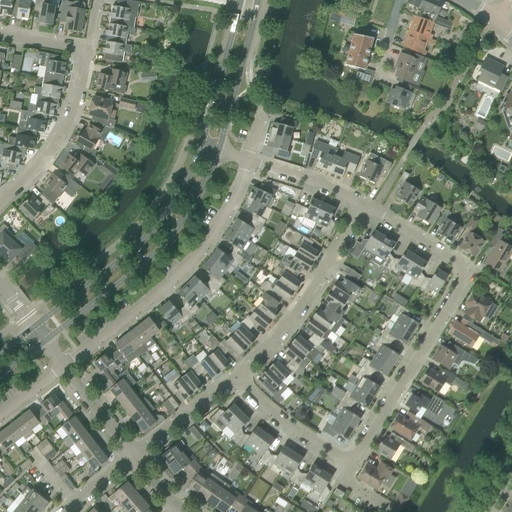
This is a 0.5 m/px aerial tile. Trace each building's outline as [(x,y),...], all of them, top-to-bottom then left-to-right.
[(0,0),(0,17),(2,17),(2,18),(3,18),(4,18),(4,15),(11,16),(13,0),(0,0)] [(22,18),(29,19),(31,3),(35,4),(35,0),(13,0),(11,16),(17,17),(16,20),(20,20),(20,21),(21,21),(22,18)] [(41,14),(39,26),(46,27),(46,25),(53,26),(55,7),(59,8),(59,7),(59,0),(35,0),(35,4),(34,11),(39,12),(41,14)] [(137,18),(139,2),(124,0),(117,0),(117,7),(113,6),(111,13),(109,13),(108,17),(110,18),(109,24),(134,28),(135,18),(137,18)] [(408,0),(404,12),(407,13),(409,14),(415,16),(421,19),(424,11),(418,9),(421,0),(408,0)] [(440,9),(444,1),(441,0),(421,0),(418,9),(424,11),(421,19),(434,24),(437,17),(438,15),(440,9)] [(75,1),(73,3),(63,1),(59,22),(66,23),(65,30),(81,32),(85,10),(86,5),(84,3),(75,1)] [(447,12),(440,9),(438,15),(445,18),(447,12)] [(341,16),(355,20),(357,15),(343,11),(341,16)] [(434,24),(433,24),(434,24),(421,19),(415,16),(409,31),(431,40),(432,36),(430,35),(434,24)] [(448,30),(451,22),(437,17),(434,25),(448,30)] [(125,45),(127,35),(134,36),(135,28),(134,28),(109,24),(108,31),(106,31),(105,35),(108,36),(107,42),(125,45)] [(409,31),(403,48),(425,56),(426,53),(424,52),(427,43),(434,46),(436,42),(431,40),(409,31)] [(353,34),(349,50),(346,66),(366,71),(370,55),(373,39),(353,34)] [(105,53),(104,60),(122,63),(124,52),(131,54),(132,46),(125,45),(107,42),(106,49),(103,48),(103,49),(102,49),(102,50),(103,50),(102,53),(105,53)] [(37,76),(45,78),(63,81),(64,75),(67,75),(67,71),(65,70),(66,63),(48,60),(50,54),(38,52),(37,58),(41,59),(39,66),(37,76)] [(415,68),(423,71),(428,59),(413,53),(411,58),(401,54),(397,64),(400,65),(396,76),(405,80),(404,82),(409,83),(415,68)] [(22,56),(14,55),(11,72),(19,74),(22,56)] [(498,65),(485,59),(479,72),(482,73),(478,81),(502,92),(508,78),(500,74),(502,71),(497,68),(498,65)] [(128,73),(111,69),(110,69),(108,76),(99,74),(96,88),(125,95),(127,86),(124,86),(128,73)] [(362,80),(364,74),(358,72),(356,78),(362,80)] [(57,98),(57,99),(59,99),(61,92),(63,93),(64,92),(64,91),(64,88),(62,87),(63,81),(45,78),(43,88),(35,87),(34,95),(38,95),(57,98)] [(404,108),(410,92),(412,87),(404,84),(402,89),(396,87),(398,88),(397,91),(393,89),(388,102),(404,108)] [(511,90),(509,96),(507,94),(501,106),(511,111),(511,131),(511,132),(508,141),(510,142),(511,142),(511,90)] [(53,116),(54,109),(57,110),(58,105),(55,105),(57,99),(57,98),(38,95),(36,105),(29,104),(28,112),(29,112),(47,115),(53,116)] [(113,102),(93,97),(89,115),(94,116),(92,121),(111,128),(113,129),(116,121),(109,119),(113,102)] [(121,98),(119,106),(135,110),(137,102),(121,98)] [(20,110),(22,102),(11,100),(9,108),(20,110)] [(138,104),(136,112),(144,114),(146,106),(138,104)] [(37,132),(44,133),(45,126),(48,126),(48,125),(49,126),(49,125),(48,125),(49,122),(46,121),(47,115),(29,112),(27,122),(20,121),(19,128),(37,131),(37,132)] [(297,123),(284,119),(282,125),(273,122),(270,135),(290,140),(293,128),(296,129),(297,123)] [(98,140),(102,131),(90,125),(86,133),(82,130),(76,141),(83,145),(81,149),(95,156),(98,151),(93,149),(98,140)] [(36,138),(37,132),(37,131),(19,128),(17,138),(9,137),(8,144),(22,147),(34,149),(35,142),(37,143),(38,138),(36,138)] [(274,155),(288,159),(289,153),(287,152),(290,140),(270,135),(267,147),(276,149),(274,155)] [(320,158),(316,167),(329,172),(335,157),(338,150),(316,141),(311,154),(320,158)] [(4,162),(19,165),(20,158),(23,158),(24,154),(21,153),(22,147),(8,144),(4,143),(2,154),(0,153),(0,161),(4,162)] [(132,143),(128,149),(133,153),(137,146),(132,143)] [(343,177),(346,168),(354,171),(353,174),(360,158),(344,152),(342,159),(335,157),(329,172),(343,177)] [(69,154),(60,165),(74,177),(78,171),(85,177),(95,165),(84,157),(80,163),(69,154)] [(379,177),(383,168),(367,160),(359,176),(375,184),(379,177)] [(386,161),(383,168),(388,171),(392,164),(386,161)] [(116,180),(122,172),(105,162),(98,170),(116,180)] [(500,165),(497,171),(504,174),(506,168),(500,165)] [(406,181),(409,175),(404,172),(401,177),(406,181)] [(442,181),(444,177),(439,173),(436,178),(442,181)] [(59,197),(60,197),(64,192),(72,198),(81,187),(67,176),(67,177),(68,177),(64,182),(53,174),(44,185),(47,188),(42,194),(53,205),(59,197)] [(405,182),(400,190),(395,197),(411,207),(420,191),(405,182)] [(262,184),(259,190),(253,187),(248,198),(266,207),(272,196),(274,197),(276,191),(262,184)] [(45,208),(33,195),(20,208),(32,221),(40,214),(43,217),(47,217),(54,209),(49,204),(45,208)] [(96,202),(91,196),(86,201),(92,206),(96,202)] [(419,213),(417,217),(431,225),(441,209),(422,197),(413,210),(419,213)] [(248,198),(242,209),(255,215),(252,221),(263,227),(266,220),(261,218),(266,207),(248,198)] [(324,204),(313,199),(308,209),(296,204),(291,215),(297,218),(299,215),(316,223),(324,204)] [(320,231),(330,236),(336,224),(330,221),(336,209),(324,204),(316,223),(323,226),(320,231)] [(441,227),(437,234),(452,243),(461,228),(446,218),(450,213),(445,210),(436,225),(441,227)] [(472,232),(479,221),(472,217),(465,228),(472,232)] [(249,226),(237,219),(231,229),(248,240),(252,234),(257,237),(263,227),(252,221),(249,226)] [(9,228),(4,224),(0,227),(0,237),(0,252),(1,254),(16,237),(7,230),(9,228)] [(494,234),(497,229),(491,224),(487,230),(494,234)] [(252,258),(246,254),(249,250),(253,243),(248,240),(231,229),(224,240),(236,247),(232,252),(243,259),(248,264),(252,258)] [(497,229),(494,234),(488,244),(493,247),(503,232),(497,229)] [(363,240),(358,248),(363,250),(364,249),(374,255),(385,237),(374,231),(367,242),(363,240)] [(460,248),(475,257),(484,242),(469,233),(460,248)] [(297,245),(300,247),(297,252),(314,262),(319,253),(310,247),(314,242),(303,236),(300,241),(297,245)] [(4,258),(9,262),(10,262),(18,253),(22,257),(31,248),(26,243),(16,238),(16,237),(1,254),(5,257),(4,258)] [(388,255),(396,244),(385,237),(374,255),(381,259),(378,264),(387,269),(394,259),(388,255)] [(500,241),(485,264),(500,273),(509,257),(507,255),(511,248),(500,241)] [(229,257),(218,249),(210,258),(226,271),(231,265),(235,269),(243,259),(232,252),(229,257)] [(417,257),(406,250),(399,262),(394,259),(387,269),(396,275),(399,270),(406,274),(417,257)] [(297,252),(294,257),(290,255),(284,257),(281,262),(282,263),(286,265),(296,272),(299,266),(308,272),(314,262),(297,252)] [(420,275),(427,263),(417,257),(406,274),(401,282),(407,286),(409,283),(419,289),(425,278),(420,275)] [(210,258),(202,268),(213,277),(209,281),(219,290),(226,281),(221,277),(226,271),(210,258)] [(295,292),(301,283),(292,277),(296,272),(286,265),(282,263),(279,268),(282,270),(282,271),(285,272),(278,281),(295,292)] [(350,269),(347,275),(358,281),(361,276),(350,269)] [(448,276),(437,269),(430,281),(425,278),(419,289),(428,294),(431,290),(438,294),(448,276)] [(205,286),(195,276),(187,285),(201,300),(206,294),(210,298),(219,290),(209,281),(205,286)] [(280,295),(288,301),(295,292),(278,281),(276,279),(272,284),(268,282),(264,282),(259,288),(266,293),(275,300),(280,295)] [(346,287),(337,281),(331,291),(347,301),(353,292),(356,293),(359,288),(349,282),(346,287)] [(187,285),(178,294),(187,303),(183,308),(192,317),(200,309),(196,305),(201,300),(187,285)] [(331,291),(325,300),(334,305),(330,310),(340,317),(344,312),(341,310),(347,301),(331,291)] [(372,292),(368,300),(376,304),(380,297),(372,292)] [(483,317),(492,303),(490,302),(492,300),(485,296),(483,298),(474,292),(467,302),(468,302),(469,302),(471,303),(464,313),(479,322),(483,316),(483,317)] [(273,321),(280,312),(272,306),(275,300),(266,293),(262,298),(264,300),(258,308),(273,321)] [(404,307),(408,301),(402,298),(399,304),(404,307)] [(170,301),(160,309),(173,325),(179,320),(183,324),(192,317),(183,308),(178,312),(170,301)] [(395,324),(412,335),(419,324),(407,317),(410,312),(400,305),(394,314),(399,317),(395,324)] [(257,323),(265,329),(273,321),(258,308),(251,317),(248,315),(244,319),(253,327),(257,323)] [(327,315),(319,309),(312,318),(328,330),(334,321),(337,323),(340,317),(330,310),(327,315)] [(248,347),(256,340),(248,332),(253,327),(244,319),(238,314),(234,318),(238,321),(230,329),(234,334),(234,333),(248,347)] [(154,323),(150,317),(141,324),(151,337),(159,331),(161,333),(166,329),(158,319),(154,323)] [(312,318),(306,327),(314,333),(310,338),(324,349),(328,352),(329,351),(331,354),(335,348),(332,345),(332,344),(332,340),(328,337),(331,332),(328,330),(312,318)] [(481,338),(485,332),(468,322),(465,327),(456,321),(448,333),(457,339),(455,341),(463,347),(465,344),(472,348),(479,337),(481,338)] [(132,331),(142,344),(143,344),(147,350),(156,343),(151,337),(141,324),(132,331)] [(380,337),(391,343),(394,338),(406,345),(412,335),(395,324),(391,330),(386,327),(382,334),(380,336),(380,337)] [(143,344),(142,344),(132,331),(124,337),(134,351),(134,350),(138,356),(139,357),(147,351),(147,350),(143,344)] [(233,348),(240,355),(248,347),(234,333),(234,334),(226,341),(224,339),(220,343),(228,352),(233,348)] [(306,342),(298,335),(291,344),(306,357),(306,356),(311,361),(318,352),(320,354),(324,349),(310,338),(306,342)] [(499,341),(495,338),(490,335),(487,341),(491,344),(496,347),(499,341)] [(499,341),(505,344),(508,339),(502,335),(499,341)] [(221,372),(230,365),(223,357),(228,352),(220,343),(214,336),(210,340),(214,353),(209,356),(221,372)] [(134,351),(124,337),(115,344),(119,349),(114,353),(122,363),(127,359),(130,363),(138,357),(138,356),(134,350),(134,351)] [(393,366),(400,356),(388,348),(391,343),(380,337),(375,346),(379,349),(375,355),(393,366)] [(440,345),(432,359),(449,369),(453,362),(457,364),(459,363),(461,359),(465,362),(470,355),(451,343),(447,350),(440,345)] [(291,344),(284,352),(292,359),(288,364),(297,372),(302,376),(303,376),(304,369),(311,361),(306,356),(306,357),(291,344)] [(113,370),(117,367),(122,363),(114,353),(110,357),(107,353),(94,363),(100,372),(99,374),(110,389),(117,384),(121,380),(113,370)] [(206,370),(213,379),(221,372),(209,356),(200,363),(193,355),(189,358),(194,365),(201,374),(206,370)] [(386,377),(393,366),(375,355),(371,362),(367,359),(361,368),(372,375),(375,370),(386,377)] [(194,393),(203,386),(196,378),(201,374),(194,365),(189,358),(184,362),(189,369),(191,371),(182,378),(194,393)] [(294,379),(292,377),(297,372),(288,364),(284,368),(276,361),(269,368),(287,387),(294,379)] [(279,403),(284,399),(280,396),(288,388),(287,387),(269,368),(261,376),(268,384),(264,388),(279,403)] [(356,387),(374,398),(380,387),(368,380),(372,375),(361,368),(355,377),(360,380),(356,387)] [(429,369),(421,381),(423,383),(422,384),(427,387),(428,386),(438,392),(445,383),(448,385),(452,384),(464,391),(468,385),(441,369),(438,374),(429,369)] [(182,378),(179,373),(166,384),(167,386),(174,395),(179,392),(185,400),(194,393),(182,378)] [(110,389),(117,398),(130,388),(136,383),(129,375),(121,380),(117,384),(110,389)] [(322,395),(326,390),(319,386),(315,391),(322,395)] [(355,401),(367,408),(374,398),(356,387),(352,393),(347,390),(346,393),(342,399),(342,400),(352,406),(355,401)] [(137,396),(130,388),(117,398),(123,406),(137,396)] [(61,403),(54,394),(41,405),(44,408),(39,412),(47,422),(52,417),(49,413),(57,407),(61,412),(68,422),(75,417),(63,401),(61,403)] [(417,397),(411,394),(404,405),(417,413),(421,407),(432,413),(436,416),(441,408),(444,402),(434,396),(431,401),(419,394),(417,397)] [(145,397),(140,401),(137,396),(123,406),(130,415),(143,405),(148,401),(145,397)] [(175,410),(180,406),(172,396),(167,400),(175,410)] [(354,429),(361,418),(349,411),(352,406),(342,400),(336,409),(341,412),(337,418),(354,429)] [(223,430),(227,426),(242,412),(234,404),(224,413),(220,409),(211,418),(223,430)] [(150,413),(143,405),(130,415),(137,424),(150,413)] [(41,426),(47,422),(39,412),(34,415),(30,410),(21,417),(32,430),(40,423),(41,426)] [(302,420),(305,415),(298,411),(295,416),(302,420)] [(250,420),(242,412),(227,426),(235,434),(231,439),(236,444),(244,434),(240,430),(250,420)] [(398,414),(390,428),(411,441),(419,427),(428,433),(432,426),(409,412),(405,418),(398,414)] [(150,413),(137,424),(143,432),(149,428),(152,431),(166,420),(163,416),(158,416),(154,419),(150,413)] [(75,416),(75,417),(68,422),(62,427),(69,435),(82,425),(75,416)] [(34,433),(31,430),(32,430),(21,417),(13,423),(23,436),(23,437),(26,440),(34,433)] [(328,422),(322,431),(333,438),(336,433),(348,440),(354,429),(337,418),(333,425),(328,422)] [(15,443),(23,437),(23,436),(13,423),(4,430),(15,443)] [(88,434),(82,425),(69,435),(75,444),(88,434)] [(194,427),(190,429),(198,441),(202,438),(194,427)] [(254,450),(266,433),(257,427),(249,438),(244,434),(236,444),(241,448),(245,443),(254,450)] [(4,430),(0,433),(0,452),(3,456),(8,452),(6,450),(15,443),(4,430)] [(275,440),(266,433),(254,450),(262,457),(259,461),(265,465),(272,455),(267,451),(275,440)] [(95,442),(88,434),(75,444),(82,452),(95,442)] [(385,435),(376,451),(391,460),(400,445),(385,435)] [(36,446),(40,451),(50,443),(46,439),(36,446)] [(169,446),(171,449),(179,442),(177,439),(168,445),(169,446)] [(185,444),(182,440),(179,442),(171,449),(161,456),(169,465),(184,454),(179,449),(185,444)] [(405,441),(402,446),(411,452),(414,447),(405,441)] [(78,461),(84,456),(88,461),(102,451),(95,442),(82,452),(75,457),(78,461)] [(40,451),(44,456),(54,448),(50,443),(40,451)] [(283,470),(294,452),(284,446),(277,458),(272,455),(265,465),(270,468),(273,464),(283,470)] [(44,456),(47,461),(57,453),(54,448),(44,456)] [(91,478),(99,472),(97,468),(109,459),(102,451),(88,461),(92,466),(89,468),(89,474),(91,478)] [(296,470),(303,458),(294,452),(283,470),(292,476),(289,480),(294,484),(301,473),(296,470)] [(169,465),(176,475),(184,468),(189,474),(199,465),(194,460),(195,460),(191,456),(188,459),(184,454),(169,465)] [(33,463),(29,458),(19,466),(23,471),(33,463)] [(63,460),(53,467),(56,472),(66,464),(63,460)] [(359,478),(377,489),(380,484),(389,489),(396,478),(389,475),(393,470),(381,463),(377,471),(367,465),(359,478)] [(56,472),(60,477),(70,469),(66,464),(56,472)] [(240,473),(244,468),(238,464),(234,469),(240,473)] [(323,470),(313,464),(306,476),(301,473),(294,484),(300,487),(303,482),(312,488),(323,470)] [(194,479),(188,487),(197,494),(208,479),(203,475),(205,471),(201,468),(199,465),(189,474),(194,479)] [(324,502),(330,491),(325,488),(333,477),(323,470),(312,488),(321,494),(318,499),(324,502)] [(71,491),(76,487),(68,477),(63,481),(71,491)] [(214,482),(208,479),(197,494),(207,501),(221,480),(217,477),(214,482)] [(225,482),(221,480),(207,501),(216,507),(227,492),(221,488),(225,482)] [(121,503),(135,490),(127,481),(119,489),(113,494),(109,498),(112,502),(117,498),(121,503)] [(344,494),(344,493),(337,489),(334,493),(342,498),(344,494)] [(26,498),(43,511),(50,503),(34,490),(26,498)] [(128,511),(143,499),(135,490),(121,503),(126,508),(121,511),(128,511)] [(216,507),(222,511),(226,511),(232,506),(237,509),(244,498),(239,495),(235,492),(232,496),(227,492),(216,507)] [(395,505),(402,509),(403,510),(410,498),(402,493),(395,505)] [(26,511),(42,511),(43,511),(26,498),(20,506),(26,511)] [(241,511),(255,511),(256,511),(250,508),(253,504),(249,501),(248,501),(244,498),(237,509),(241,511)] [(145,511),(151,508),(143,499),(128,511),(145,511)] [(326,505),(330,508),(334,502),(329,500),(326,505)]
